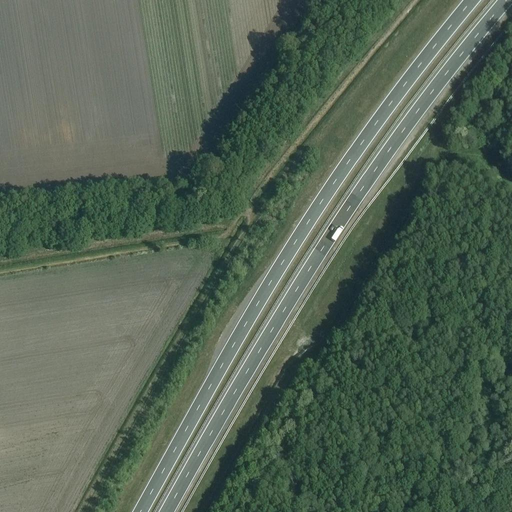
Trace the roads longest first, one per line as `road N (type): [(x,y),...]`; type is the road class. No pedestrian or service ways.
road 1 (trunk): [(167,511),(343,216),(505,0)]
road 2 (trunk): [(473,0),(320,203),(140,511)]
road 3 (track): [(511,97),(504,90),(331,356),(293,369),(212,511)]
